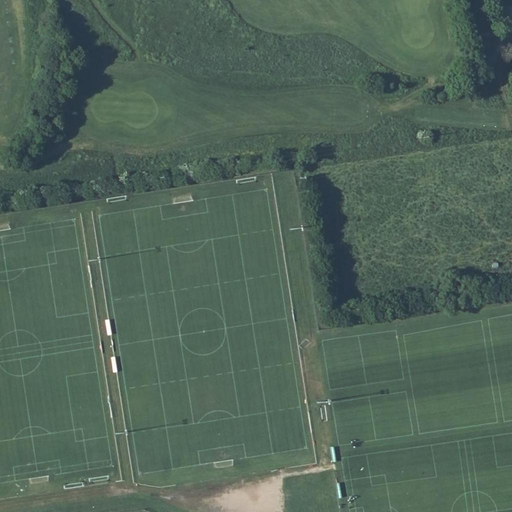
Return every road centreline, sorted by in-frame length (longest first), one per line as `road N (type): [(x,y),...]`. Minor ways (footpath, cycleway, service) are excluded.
road 1 (track): [(148,490),(325,466),(304,336)]
road 2 (track): [(511,47),(448,102),(375,110)]
road 3 (track): [(148,490),(127,485),(0,505)]
